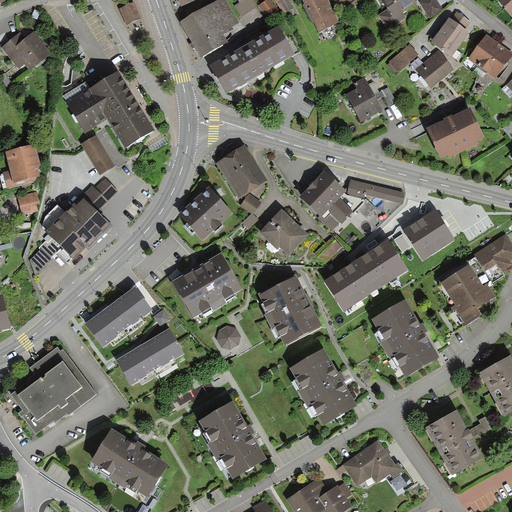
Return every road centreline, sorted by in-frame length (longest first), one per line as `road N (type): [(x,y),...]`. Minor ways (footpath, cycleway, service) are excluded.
road 1 (tertiary): [(189,121),(238,126),(511,202)]
road 2 (tertiary): [(189,121),(176,185),(147,229),(0,358)]
road 3 (residential): [(216,511),(386,412)]
road 4 (residential): [(386,412),(464,364),(511,301)]
road 5 (tertiary): [(156,0),(189,121)]
road 6 (residential): [(386,412),(456,511)]
